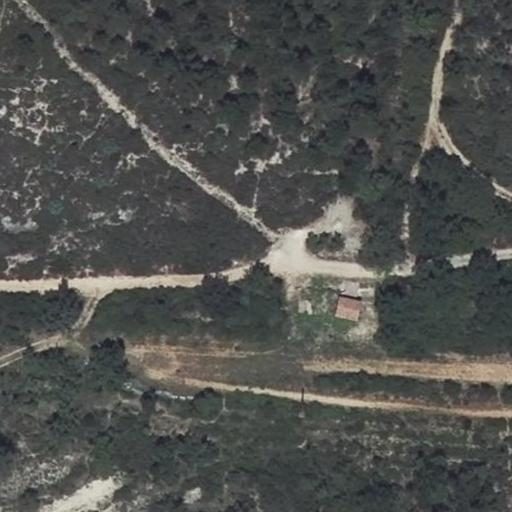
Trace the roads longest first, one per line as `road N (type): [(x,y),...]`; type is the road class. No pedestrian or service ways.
road 1 (track): [(0,279),(69,283),(511,255)]
road 2 (track): [(404,264),(408,193),(457,0)]
road 3 (track): [(437,71),(443,144),(511,195)]
